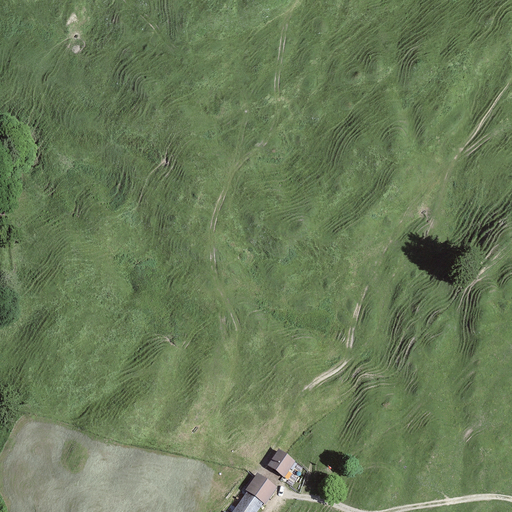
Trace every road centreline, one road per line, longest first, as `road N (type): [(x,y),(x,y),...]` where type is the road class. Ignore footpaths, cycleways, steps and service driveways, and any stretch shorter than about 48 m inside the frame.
road 1 (track): [(262,469),(238,377),(239,330),(215,274),(213,221),(247,115),(241,82),(221,54),(192,56),(123,0)]
road 2 (track): [(381,511),(511,500)]
